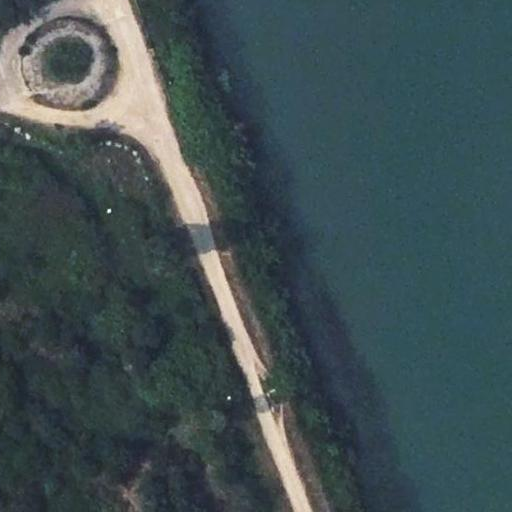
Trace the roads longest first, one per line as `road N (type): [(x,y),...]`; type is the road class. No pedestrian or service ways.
road 1 (track): [(128,91),(175,165),(304,511)]
road 2 (residential): [(128,91),(120,33),(73,4),(37,13),(15,36),(10,80)]
road 3 (residential): [(10,80),(39,118),(70,125),(100,116),(128,91)]
